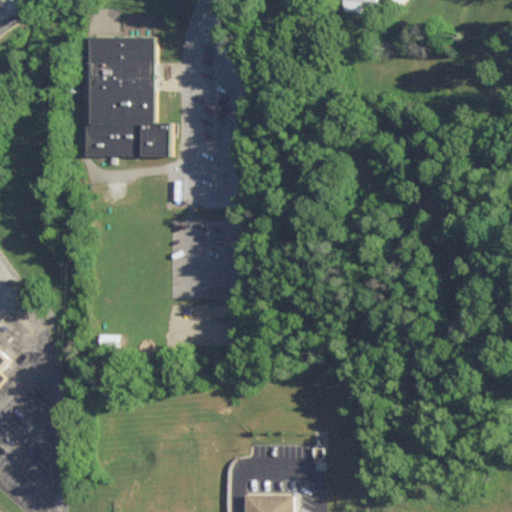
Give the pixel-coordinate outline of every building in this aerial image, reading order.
[(379,0),(344,0),(344,9),(360,11),(362,0),(379,3),(379,0)] [(0,22),(0,35),(19,19),(13,12),(0,22)] [(160,119),(160,33),(98,33),(98,119),(90,119),(90,153),(175,153),(175,119),(160,119)] [(107,341),(128,342),(128,330),(107,329),(107,341)] [(0,335),(21,354),(0,378),(0,335)] [(260,511),(305,511),(305,486),(260,486),(260,511)]
